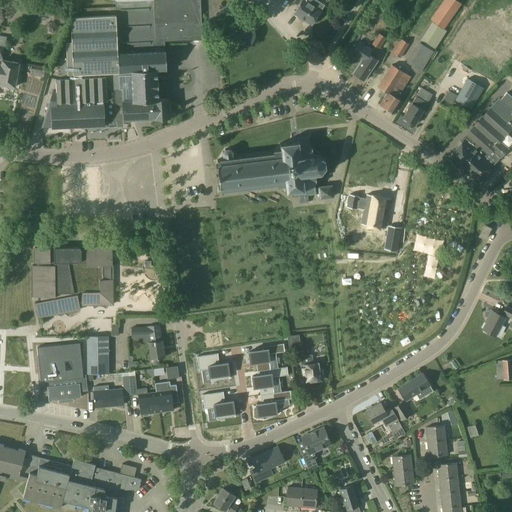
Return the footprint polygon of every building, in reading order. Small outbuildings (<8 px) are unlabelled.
[(110,0),(115,1),(116,7),(118,61),(119,89),(122,89),(123,101),(153,100),(154,120),(170,120),(170,99),(159,100),(157,70),(166,70),(166,51),(165,51),(164,41),(202,39),(200,0),(110,0)] [(302,0),(293,14),(311,25),(321,11),(303,0),(302,0)] [(443,0),(430,20),(434,23),(443,30),(444,29),(461,4),(456,0),(443,0)] [(118,61),(116,7),(84,8),(84,16),(73,17),(71,22),(71,38),(66,38),(66,42),(62,42),(63,58),(60,58),(61,79),(56,79),(56,90),(52,90),(41,128),(51,128),(105,126),(105,125),(105,122),(109,121),(110,123),(113,123),(114,121),(124,121),(154,120),(153,100),(123,101),(122,89),(119,89),(118,61)] [(241,27),(230,17),(223,24),(233,34),(241,27)] [(434,23),(420,43),(432,51),(445,31),(444,29),(443,30),(434,23)] [(379,33),(371,44),(378,49),(386,38),(379,33)] [(0,36),(0,84),(15,87),(19,63),(3,60),(7,37),(0,36)] [(402,40),(393,53),(393,54),(399,58),(408,44),(402,40)] [(352,54),(362,60),(353,74),(357,76),(357,79),(361,81),(363,80),(364,81),(377,61),(368,55),(372,50),(360,42),(352,54)] [(434,51),(432,51),(420,43),(419,42),(406,62),(421,72),(434,51)] [(378,87),(387,93),(379,105),(393,114),(401,101),(397,98),(410,77),(391,65),(378,87)] [(445,74),(439,86),(449,91),(455,79),(445,74)] [(458,96),(455,100),(471,109),(484,88),(467,78),(458,96)] [(416,96),(403,118),(415,125),(428,103),(427,103),(432,95),(421,88),(416,96)] [(511,96),(508,93),(450,155),(479,181),(484,176),(486,178),(488,175),(487,174),(493,167),(483,158),(491,150),(500,158),(509,149),(499,140),(511,125),(511,96)] [(217,165),(219,187),(220,187),(221,192),(278,185),(278,187),(285,186),(286,192),(298,191),(299,203),(308,203),(307,195),(319,194),(320,199),(333,197),(332,186),(318,187),(315,188),(315,182),(316,182),(315,173),(321,173),(325,167),(325,160),(319,155),(313,155),(312,147),(310,148),(309,136),(293,138),(293,142),(280,144),(280,150),(273,151),(274,153),(232,158),(231,151),(229,149),(225,150),(223,153),(223,159),(217,160),(217,165)] [(350,194),(347,208),(356,210),(356,208),(364,210),(362,221),(386,225),(390,199),(367,194),(366,199),(358,198),(358,196),(350,194)] [(491,228),(484,224),(478,237),(485,240),(491,228)] [(389,226),(387,238),(393,239),(391,250),(397,251),(401,228),(389,226)] [(33,265),(33,297),(39,297),(40,302),(35,302),(38,317),(49,315),(80,309),(79,303),(82,303),(82,305),(113,305),(113,280),(111,280),(111,266),(113,266),(112,247),(86,247),(86,251),(82,251),(80,249),(81,249),(78,247),(35,248),(35,263),(37,263),(37,265),(33,265)] [(511,309),(506,306),(502,313),(511,318),(511,309)] [(482,329),(495,336),(505,318),(491,311),(487,318),(488,318),(482,329)] [(149,342),(151,358),(151,362),(153,365),(157,364),(159,361),(158,358),(165,357),(164,357),(162,348),(163,347),(162,340),(161,341),(160,325),(148,327),(140,328),(140,335),(149,335),(150,342),(149,342)] [(289,339),(290,349),(301,348),(299,335),(288,336),(289,339)] [(108,374),(108,336),(87,336),(87,374),(108,374)] [(467,362),(487,353),(481,340),(461,350),(467,362)] [(257,371),(287,367),(270,369),(270,365),(269,361),(269,360),(269,357),(269,355),(268,355),(268,354),(270,354),(274,353),(280,352),(281,352),(283,352),(285,352),(284,343),(265,346),(261,346),(258,347),(257,347),(257,348),(258,350),(257,350),(253,351),(251,351),(249,352),(249,354),(249,356),(250,358),(250,359),(249,359),(250,359),(250,360),(250,361),(251,363),(253,363),(255,363),(256,363),(256,365),(257,371)] [(227,378),(229,378),(229,376),(229,374),(228,372),(229,372),(228,371),(229,371),(228,369),(228,368),(227,363),(219,364),(219,361),(218,358),(218,354),(218,353),(217,353),(215,353),(210,354),(197,356),(197,358),(197,357),(198,360),(199,371),(200,370),(202,370),(204,370),(209,369),(209,370),(209,372),(210,374),(210,376),(210,377),(211,380),(211,381),(212,381),(216,380),(225,379),(227,378)] [(301,368),(303,375),(302,375),(303,380),(303,375),(306,375),(307,382),(321,380),(321,375),(322,375),(321,369),(320,370),(319,363),(313,364),(312,355),(303,357),(304,367),(301,368)] [(511,360),(497,362),(498,380),(511,379),(511,360)] [(458,367),(454,361),(450,364),(455,370),(458,367)] [(168,379),(178,377),(177,366),(166,368),(168,379)] [(260,395),(290,391),(290,390),(274,393),(273,388),(273,385),(273,384),(272,382),(272,380),(272,379),(272,377),(273,377),(275,377),(277,376),(283,376),(284,375),(284,376),(286,375),(288,375),(287,367),(257,371),(257,372),(258,375),(252,376),(253,378),(252,378),(253,380),(253,382),(253,383),(253,384),(254,384),(254,386),(254,388),(256,387),(258,387),(258,388),(259,388),(259,387),(260,391),(260,395)] [(422,373),(397,389),(405,401),(418,393),(421,398),(419,399),(419,400),(433,391),(430,386),(430,385),(422,373)] [(146,414),(159,412),(156,392),(147,393),(147,388),(137,389),(135,375),(129,376),(129,377),(129,381),(130,395),(136,395),(136,396),(138,395),(141,414),(143,414),(144,416),(146,416),(146,414)] [(85,377),(41,382),(42,394),(49,394),(49,400),(59,399),(59,402),(73,401),(73,398),(80,397),(79,390),(86,390),(85,377)] [(159,412),(173,410),(173,403),(178,402),(176,385),(170,385),(170,382),(155,383),(157,392),(156,392),(159,412)] [(124,405),(122,389),(109,390),(108,385),(93,387),(94,398),(94,401),(95,401),(95,407),(97,407),(97,406),(107,405),(107,406),(124,405)] [(215,410),(215,412),(215,414),(216,415),(216,418),(216,419),(220,419),(224,418),(230,417),(230,418),(231,418),(231,417),(233,417),(235,416),(234,414),(234,412),(234,410),(235,410),(234,410),(234,409),(234,407),(233,407),(234,407),(233,401),(231,401),(227,402),(225,402),(224,399),(224,396),(223,392),(223,391),(222,391),(220,392),(215,392),(202,394),(203,396),(203,398),(205,409),(206,409),(208,408),(209,408),(214,407),(215,408),(215,410)] [(290,391),(260,395),(261,395),(261,399),(262,403),(256,404),(257,406),(256,406),(257,408),(257,410),(257,411),(257,412),(258,412),(258,414),(258,416),(260,415),(262,415),(262,416),(263,416),(263,415),(267,415),(267,418),(267,419),(268,418),(274,416),(277,414),(277,413),(277,411),(276,412),(276,410),(276,408),(276,407),(276,405),(275,405),(275,404),(275,402),(275,401),(277,401),(281,400),(286,399),(288,399),(290,399),(291,399),(290,391)] [(453,398),(451,399),(445,404),(447,408),(456,402),(453,398)] [(386,413),(380,403),(373,407),(371,405),(367,408),(367,410),(366,411),(372,423),(381,418),(386,425),(397,419),(392,410),(386,413)] [(402,403),(395,408),(403,420),(410,415),(402,403)] [(445,440),(444,425),(425,427),(426,428),(427,428),(428,434),(426,435),(427,442),(429,442),(445,440)] [(467,427),(471,438),(479,435),(475,425),(467,427)] [(302,437),(303,441),(308,452),(302,455),(309,471),(320,466),(320,465),(318,466),(315,459),(317,458),(314,451),(331,444),(323,427),(302,437)] [(445,440),(429,442),(430,449),(428,449),(429,457),(447,455),(445,440)] [(27,481),(23,497),(60,507),(74,510),(76,504),(88,507),(87,511),(114,511),(115,505),(122,506),(123,498),(116,498),(117,490),(138,490),(141,479),(94,467),(95,465),(74,459),(72,466),(30,455),(24,476),(22,476),(19,475),(25,451),(18,449),(18,450),(3,447),(4,445),(0,444),(0,478),(5,480),(6,475),(21,479),(27,481)] [(252,459),(257,469),(249,472),(254,484),(271,476),(268,469),(284,461),(278,447),(252,459)] [(412,470),(410,455),(392,457),(394,457),(395,464),(393,464),(394,472),(396,471),(412,470)] [(457,478),(456,463),(438,465),(440,465),(440,472),(438,472),(439,480),(441,480),(457,478)] [(412,470),(396,471),(396,478),(394,478),(395,486),(413,484),(412,470)] [(241,481),(245,491),(251,488),(247,478),(241,481)] [(457,478),(441,480),(442,486),(440,486),(441,494),(443,494),(459,492),(457,478)] [(352,485),(339,489),(346,510),(346,511),(360,511),(358,506),(359,506),(352,485)] [(300,507),(302,488),(287,487),(286,505),(286,504),(294,504),(293,506),(300,507)] [(214,503),(225,510),(228,511),(233,511),(236,508),(234,507),(239,498),(234,495),(223,488),(214,503)] [(300,507),(301,507),(301,505),(308,506),(307,507),(315,508),(317,489),(302,488),(300,507)] [(459,492),(443,494),(443,500),(441,501),(442,508),(444,508),(460,506),(459,492)]
